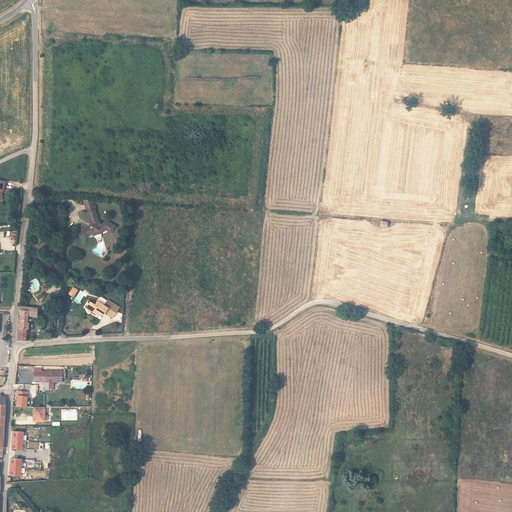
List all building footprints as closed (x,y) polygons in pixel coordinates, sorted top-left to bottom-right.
[(102,229),(107,228),(112,232),(117,225),(109,221),(101,223),(100,221),(99,222),(92,200),(83,200),(90,222),(92,222),(92,224),(90,225),(90,227),(82,229),(79,237),(85,240),(88,234),(92,233),(95,234),(102,232),(102,229)] [(78,290),(73,287),(69,294),(73,297),(78,290)] [(104,306),(108,308),(105,314),(113,319),(120,308),(108,300),(104,306)] [(105,314),(108,308),(104,306),(97,302),(95,305),(90,302),(86,309),(89,310),(89,314),(93,313),(99,316),(99,314),(103,316),(105,314)] [(18,339),(26,339),(28,316),(37,316),(38,308),(20,306),(19,314),(20,315),(18,339)] [(53,380),(55,381),(55,377),(62,377),(62,370),(42,370),(42,371),(34,371),(33,379),(45,379),(45,389),(53,389),(53,380)] [(13,407),(21,407),(23,391),(14,391),(13,407)] [(44,420),(44,407),(34,407),(34,420),(44,420)] [(24,433),(13,432),(12,450),(23,450),(24,433)] [(22,459),(11,459),(9,476),(21,477),(22,459)]
